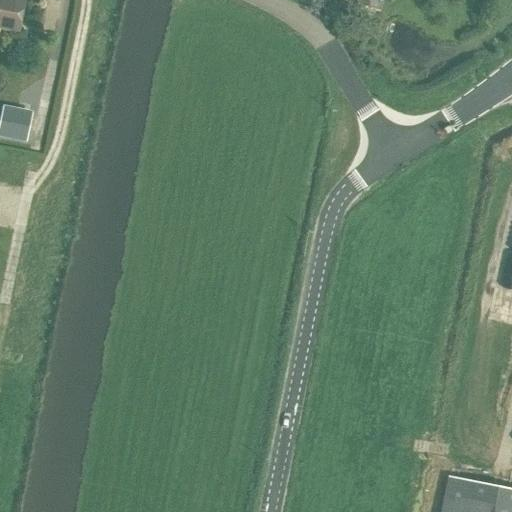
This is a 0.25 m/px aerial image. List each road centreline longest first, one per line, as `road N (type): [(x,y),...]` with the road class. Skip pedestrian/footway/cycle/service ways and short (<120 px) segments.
road 1 (tertiary): [(385,143),(329,213),(268,511)]
road 2 (tertiary): [(511,78),(443,123),(385,143)]
road 3 (unclassified): [(353,88),(317,35),(266,0)]
